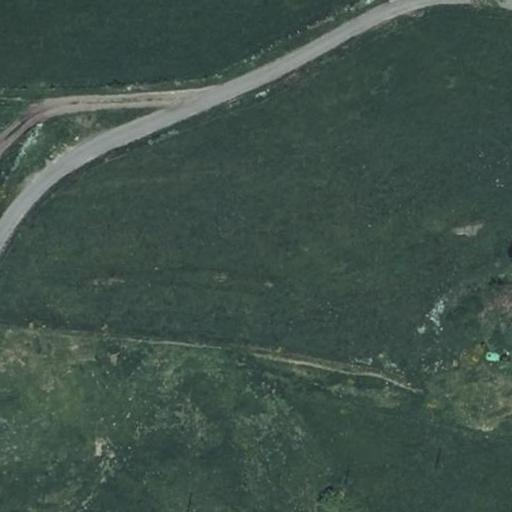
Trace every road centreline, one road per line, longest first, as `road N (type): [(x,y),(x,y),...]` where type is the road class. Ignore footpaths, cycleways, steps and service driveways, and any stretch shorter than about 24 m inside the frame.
road 1 (unclassified): [(0,240),(36,182),(218,98),(401,0)]
road 2 (track): [(218,98),(0,91)]
